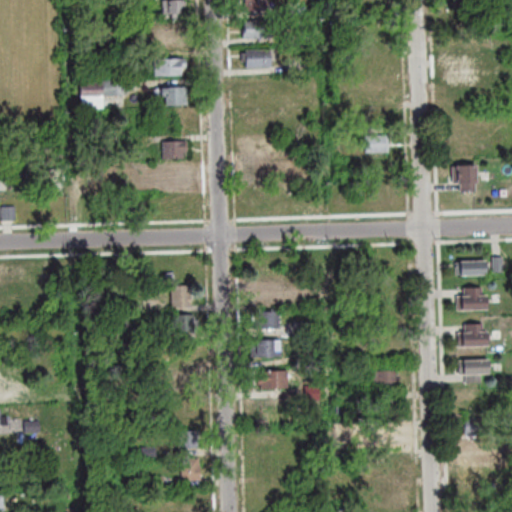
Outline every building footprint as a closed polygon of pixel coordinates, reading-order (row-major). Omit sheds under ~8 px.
[(183,0),(183,14),(165,15),(165,0),(183,0)] [(244,0),(268,0),(268,14),(244,14),(244,0)] [(243,41),(242,32),(244,32),(244,25),(268,24),(269,41),(243,41)] [(155,30),(186,29),(187,46),(156,47),(155,30)] [(245,53),(270,52),(270,70),(246,71),(246,66),(242,66),(241,57),(245,56),(245,53)] [(113,53),(126,53),(127,65),(113,66),(113,53)] [(157,59),(182,58),(182,61),(187,61),(187,70),(183,70),(183,77),(157,78),(157,59)] [(476,82),(476,64),(451,64),(451,82),(476,82)] [(126,80),(126,96),(105,96),(105,109),(84,110),(83,81),(126,80)] [(188,87),(188,107),(167,107),(167,99),(163,100),(163,88),(188,87)] [(386,134),(363,135),(363,153),(386,152),(386,151),(387,151),(386,134)] [(165,143),(188,143),(188,154),(186,155),(186,161),(166,162),(165,143)] [(16,169),(3,169),(2,160),(16,159),(16,169)] [(273,179),(273,160),(248,160),(248,179),(273,179)] [(188,188),(188,163),(161,163),(161,188),(188,188)] [(475,191),(461,191),(461,181),(454,182),(453,164),(475,164),(475,191)] [(81,184),(106,184),(106,168),(81,168),(81,184)] [(273,190),(251,190),(251,210),(273,210),(273,190)] [(17,206),(17,220),(4,221),(3,206),(17,206)] [(494,272),(494,257),(502,257),(502,271),(494,272)] [(457,275),(456,262),(485,262),(486,274),(457,275)] [(279,280),(251,280),(251,299),(279,299),(279,280)] [(191,306),(172,307),(171,286),(190,286),(191,306)] [(486,309),(458,309),(458,297),(465,296),(464,288),(482,287),(482,296),(486,296),(486,309)] [(315,288),(299,288),(299,302),(315,302),(315,288)] [(280,328),(255,329),(254,313),(279,312),(280,328)] [(174,332),(174,316),(193,315),(194,320),(197,320),(198,330),(194,330),(194,332),(174,332)] [(304,336),(303,321),(317,321),(318,335),(304,336)] [(459,346),(458,333),(466,332),(465,324),(483,323),(483,332),(487,332),(488,345),(459,346)] [(135,341),(135,327),(150,326),(150,340),(135,341)] [(252,357),(252,341),(280,340),(280,356),(273,356),(273,357),(266,357),(266,356),(252,357)] [(321,366),(308,366),(308,352),(321,352),(321,366)] [(460,374),(459,361),(489,360),(489,373),(481,373),(481,382),(466,382),(466,373),(460,374)] [(261,389),(261,387),(258,387),(258,380),(261,379),(261,372),(293,371),(294,379),(288,379),(288,388),(261,389)] [(369,391),(368,372),(396,371),(396,375),(400,375),(400,385),(397,385),(397,390),(369,391)] [(200,388),(179,389),(179,377),(175,377),(175,372),(195,372),(195,383),(200,383),(200,388)] [(306,385),(319,384),(319,400),(306,400),(306,385)] [(17,403),(17,388),(33,387),(34,402),(17,403)] [(149,399),(136,399),(136,389),(149,389),(149,399)] [(338,412),(337,394),(352,394),(353,412),(338,412)] [(193,400),(174,400),(174,418),(193,418),(193,400)] [(381,419),(380,400),(398,400),(399,418),(381,419)] [(511,423),(501,423),(501,413),(511,413),(511,423)] [(466,435),(465,419),(491,418),(491,434),(466,435)] [(26,433),(25,422),(40,421),(40,432),(26,433)] [(399,447),(377,448),(376,428),(398,427),(398,432),(402,432),(403,444),(399,444),(399,447)] [(178,448),(178,431),(197,431),(198,447),(178,448)] [(485,459),(485,439),(462,439),(462,459),(485,459)] [(156,456),(142,457),(142,447),(156,446),(156,456)] [(199,479),(182,480),(181,458),(198,458),(199,479)] [(147,476),(162,476),(162,486),(148,487),(147,476)]
